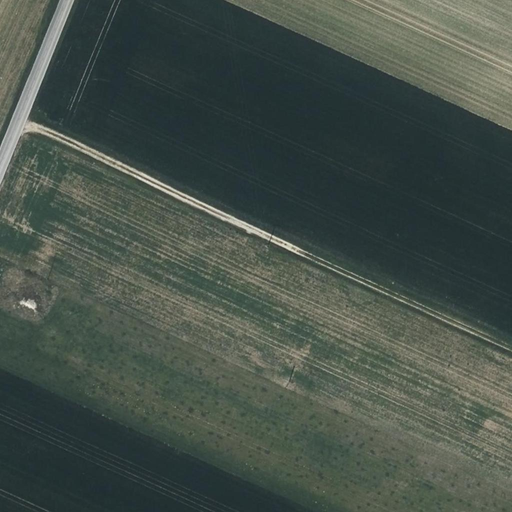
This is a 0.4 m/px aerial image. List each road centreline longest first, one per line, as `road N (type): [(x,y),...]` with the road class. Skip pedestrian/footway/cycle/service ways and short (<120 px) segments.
road 1 (track): [(20,118),(511,344)]
road 2 (unclassified): [(0,163),(64,0)]
